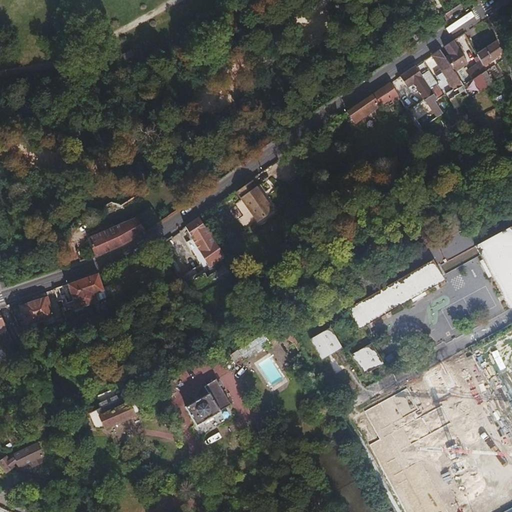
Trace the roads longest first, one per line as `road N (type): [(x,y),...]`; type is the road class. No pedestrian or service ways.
road 1 (primary): [(0,294),(141,244),(497,0)]
road 2 (track): [(0,71),(103,40),(178,0)]
